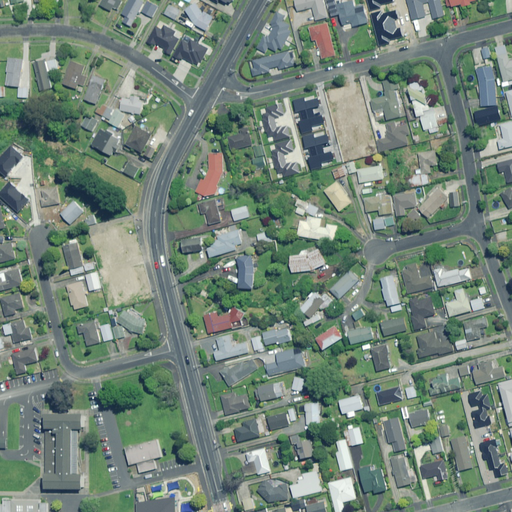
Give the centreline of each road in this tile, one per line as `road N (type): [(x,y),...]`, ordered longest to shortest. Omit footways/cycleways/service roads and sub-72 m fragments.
road 1 (tertiary): [(180,348),(155,240),(155,205),(200,103)]
road 2 (residential): [(42,237),(38,256),(71,369),(92,372),(180,348)]
road 3 (residential): [(441,45),(244,94),(211,83)]
road 4 (residential): [(0,32),(52,29),(98,39),(200,103)]
road 5 (residential): [(478,225),(441,45)]
road 6 (tertiary): [(223,511),(180,348)]
